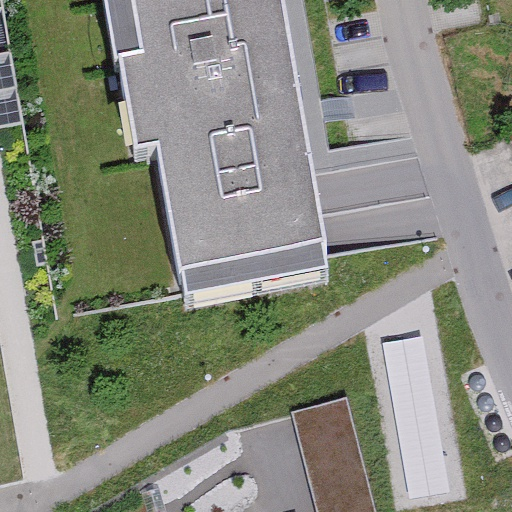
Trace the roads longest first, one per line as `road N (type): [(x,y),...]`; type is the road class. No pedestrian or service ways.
road 1 (residential): [(0,499),(51,488),(467,252)]
road 2 (residential): [(467,252),(400,0)]
road 3 (residential): [(511,392),(467,252)]
